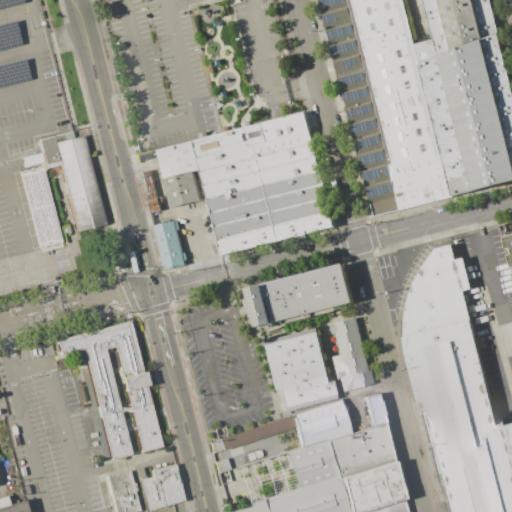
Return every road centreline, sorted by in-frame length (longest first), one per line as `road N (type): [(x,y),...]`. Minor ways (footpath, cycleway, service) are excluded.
road 1 (residential): [(150,290),(511,200)]
road 2 (residential): [(357,240),(426,511)]
road 3 (residential): [(296,0),(357,240)]
road 4 (tertiary): [(77,0),(133,225)]
road 5 (tertiary): [(170,366),(207,511)]
